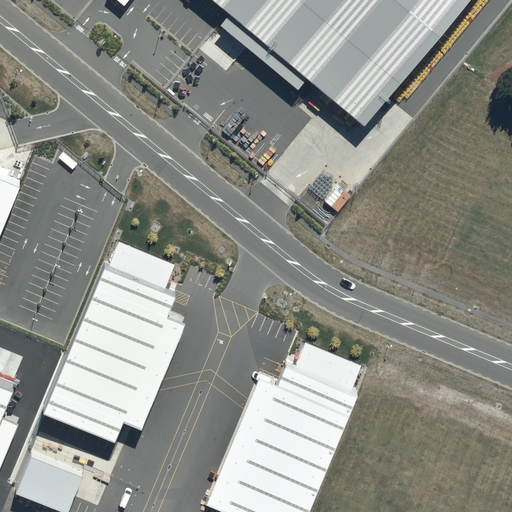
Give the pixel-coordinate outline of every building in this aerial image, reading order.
[(123,0),(217,0),(362,122),(465,0),(123,0)] [(0,240),(31,168),(0,155),(0,240)] [(174,260),(118,237),(108,259),(103,257),(42,404),(114,433),(122,413),(140,421),(184,317),(165,309),(173,290),(163,286),(174,260)] [(298,374),(284,369),(226,511),(310,511),(367,371),(309,348),(298,374)] [(458,370),(438,362),(435,369),(455,377),(458,370)] [(0,422),(16,383),(0,376),(0,422)] [(81,471),(29,449),(14,485),(66,507),(81,471)]
